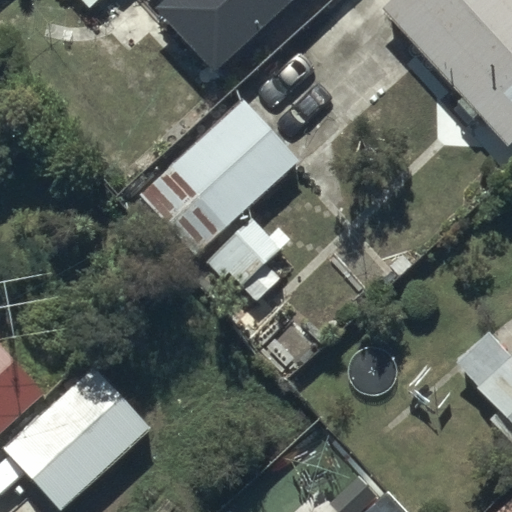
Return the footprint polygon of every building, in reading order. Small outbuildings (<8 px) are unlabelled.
[(154,0),(211,58),(274,0),(154,0)] [(511,0),(381,0),(509,144),(511,141),(511,0)] [(244,206),(295,154),(262,119),(267,113),(244,88),(133,192),(195,253),(198,250),(233,285),(278,239),(244,206)] [(475,378),(473,380),(511,421),(511,348),(510,351),(485,325),(453,355),(475,378)] [(58,502),(145,419),(135,407),(142,401),(122,380),(117,385),(91,357),(1,443),(58,502)] [(0,416),(15,403),(0,386),(0,416)] [(511,511),(511,488),(486,511),(511,511)] [(403,511),(386,494),(367,511),(403,511)]
